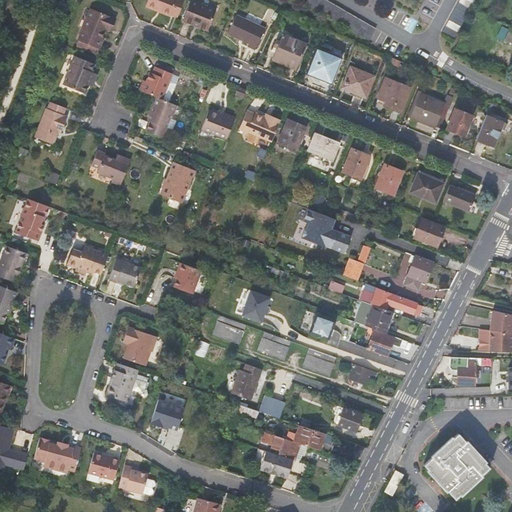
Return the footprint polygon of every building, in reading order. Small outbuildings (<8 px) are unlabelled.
[(155,8),(176,17),(183,0),(146,0),(144,6),(154,10),(155,8)] [(190,0),(182,21),(207,31),(215,10),(190,0)] [(326,0),(307,0),(305,5),(369,40),(376,28),(326,0)] [(474,0),(459,0),(442,32),(454,38),(474,0)] [(81,41),(102,49),(106,40),(104,40),(108,30),(110,31),(115,20),(92,11),(81,41)] [(264,27),(236,14),(227,33),(247,43),(246,46),(254,50),(264,27)] [(283,34),(272,61),(295,72),(307,44),(283,34)] [(100,55),(102,49),(81,41),(78,46),(100,55)] [(317,49),(307,74),(331,84),(340,59),(317,49)] [(94,64),(75,55),(63,85),(85,94),(88,85),(93,73),(91,73),(94,64)] [(149,73),(141,92),(156,98),(161,100),(171,74),(155,67),(152,74),(149,73)] [(373,78),(351,68),(342,88),(365,97),(373,78)] [(97,75),(93,73),(88,85),(92,87),(97,75)] [(412,88),(387,78),(377,102),(401,112),(412,88)] [(241,88),(238,86),(234,96),(242,99),(246,90),(241,88)] [(408,116),(440,130),(443,122),(449,109),(454,98),(449,96),(445,105),(421,95),(423,92),(419,90),(408,116)] [(172,116),(176,106),(161,100),(156,98),(150,114),(153,115),(146,131),(162,138),(171,115),(172,116)] [(454,112),(449,109),(443,122),(449,124),(446,130),(464,137),(473,115),(455,108),(454,112)] [(67,118),(46,109),(34,137),(51,145),(57,132),(60,133),(67,118)] [(256,114),(248,110),(239,129),(247,133),(248,132),(271,142),(279,123),(281,120),(266,114),(265,116),(256,113),(256,114)] [(201,131),(226,141),(234,119),(225,116),(224,119),(208,112),(201,131)] [(504,121),(486,114),(476,139),(494,147),(504,121)] [(287,120),(278,142),(297,151),(306,128),(287,120)] [(327,125),(324,134),(332,137),(335,128),(327,125)] [(340,144),(314,133),(307,151),(333,162),(340,144)] [(105,154),(98,150),(92,165),(99,167),(97,171),(113,177),(111,181),(121,185),(130,160),(122,157),(120,162),(104,156),(105,154)] [(352,150),(342,172),(361,180),(370,157),(352,150)] [(80,161),(72,158),(68,169),(72,170),(74,166),(77,168),(80,161)] [(194,171),(174,163),(164,185),(166,186),(162,195),(181,203),(194,171)] [(385,164),(375,188),(394,195),(403,172),(385,164)] [(444,183),(417,172),(409,192),(436,203),(444,183)] [(475,194),(449,184),(443,201),(468,212),(475,194)] [(43,228),(49,209),(28,201),(16,235),(38,244),(44,228),(43,228)] [(335,220),(308,209),(303,221),(309,223),(306,228),(305,228),(301,237),(314,242),(315,241),(318,242),(318,244),(325,246),(325,245),(344,253),(351,237),(331,229),(335,220)] [(340,210),(338,215),(354,221),(356,216),(340,210)] [(421,220),(415,238),(437,246),(444,229),(421,220)] [(370,247),(363,245),(357,261),(349,258),(343,275),(358,280),(370,247)] [(24,254),(4,247),(0,258),(0,279),(11,283),(14,275),(16,277),(24,254)] [(92,273),(100,276),(107,256),(84,248),(82,254),(72,250),(66,266),(75,269),(75,271),(85,275),(85,274),(87,270),(92,273)] [(424,282),(432,263),(414,256),(414,257),(411,264),(403,285),(418,290),(421,281),(424,282)] [(117,282),(122,284),(132,288),(139,269),(116,260),(108,281),(116,284),(117,282)] [(177,275),(176,280),(173,288),(191,295),(199,271),(178,264),(175,273),(177,275)] [(343,286),(331,281),(328,288),(340,292),(343,286)] [(362,300),(386,309),(388,304),(419,316),(423,306),(392,294),(392,293),(376,287),(365,283),(363,288),(359,299),(362,300)] [(11,309),(17,293),(0,287),(0,323),(2,324),(5,315),(8,308),(11,309)] [(250,292),(240,316),(260,324),(263,315),(267,316),(270,308),(266,306),(269,298),(250,292)] [(384,333),(392,312),(386,309),(362,300),(354,321),(355,322),(369,327),(384,333)] [(489,349),(510,350),(511,331),(511,325),(511,314),(492,310),(489,330),(489,349)] [(309,332),(328,339),(334,321),(316,314),(309,332)] [(239,344),(246,325),(220,316),(213,335),(239,344)] [(365,337),(369,327),(355,322),(351,332),(365,337)] [(125,325),(119,342),(125,344),(120,358),(142,366),(147,352),(149,352),(154,335),(125,325)] [(404,349),(407,341),(394,336),(393,337),(373,329),(366,348),(386,355),(391,344),(404,349)] [(284,361),(291,341),(264,332),(258,351),(284,361)] [(10,349),(13,340),(0,335),(0,365),(2,366),(6,356),(2,355),(5,347),(10,349)] [(329,377),(336,357),(310,348),(303,368),(329,377)] [(457,367),(456,384),(474,385),(475,361),(466,360),(466,367),(457,367)] [(123,402),(128,388),(134,390),(135,393),(138,395),(141,392),(141,389),(139,388),(141,382),(131,379),(134,369),(114,362),(108,377),(111,378),(109,384),(106,385),(102,395),(123,402)] [(252,393),(254,386),(260,369),(244,364),(242,371),(239,370),(230,393),(249,400),(252,393)] [(375,379),(378,372),(372,370),(372,371),(353,364),(347,378),(366,384),(369,377),(375,379)] [(6,395),(9,387),(0,383),(0,410),(3,402),(0,401),(3,394),(6,395)] [(261,407),(281,414),(285,401),(265,394),(261,407)] [(151,423),(179,431),(186,405),(157,398),(151,423)] [(259,412),(236,404),(234,411),(256,419),(259,412)] [(363,414),(344,407),(337,424),(356,432),(363,414)] [(302,417),(299,425),(317,431),(320,423),(302,417)] [(332,446),(335,437),(317,431),(299,425),(293,441),(310,447),(320,450),(322,443),(332,446)] [(5,450),(10,429),(0,426),(0,465),(1,464),(6,465),(7,466),(7,467),(21,470),(25,455),(10,451),(10,455),(1,453),(2,449),(5,450)] [(307,456),(310,447),(293,441),(264,431),(260,441),(280,448),(278,454),(289,458),(302,462),(304,455),(307,456)] [(458,432),(423,464),(455,498),(489,467),(458,432)] [(65,470),(73,472),(80,446),(55,439),(55,443),(35,438),(30,458),(41,462),(45,462),(43,467),(64,472),(65,470)] [(330,453),(332,446),(322,443),(320,450),(330,453)] [(278,454),(262,449),(256,468),(283,477),(285,472),(289,458),(278,454)] [(91,450),(85,471),(113,478),(119,458),(110,455),(110,457),(103,455),(104,454),(91,450)] [(299,477),(303,463),(302,462),(289,458),(285,472),(299,477)] [(130,468),(123,466),(118,488),(141,494),(148,496),(151,494),(153,486),(151,483),(145,481),(147,476),(136,472),(130,471),(130,468)] [(341,467),(338,474),(347,477),(350,478),(353,472),(341,467)] [(385,490),(392,494),(404,475),(397,471),(385,490)] [(304,490),(302,496),(311,499),(313,493),(304,490)] [(218,511),(220,504),(197,498),(193,511),(218,511)]
